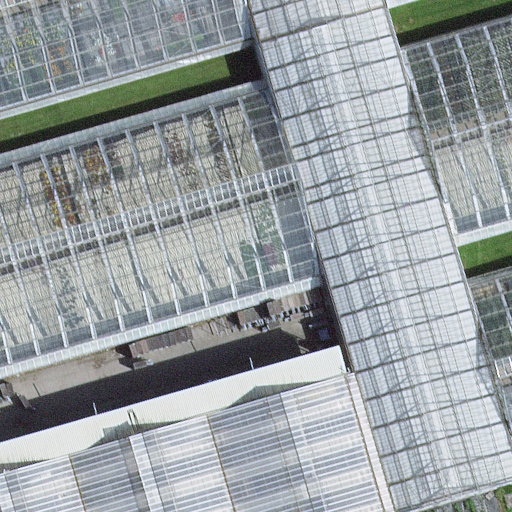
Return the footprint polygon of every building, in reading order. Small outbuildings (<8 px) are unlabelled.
[(0,0),(0,116),(241,47),(227,0),(0,0)] [(227,0),(241,47),(254,90),(308,279),(335,374),(375,511),(386,511),(506,478),(450,283),(439,247),(380,41),(370,7),(368,0),(227,0)] [(511,3),(380,41),(439,247),(511,226),(511,3)] [(0,367),(308,279),(254,90),(0,162),(0,367)] [(511,265),(450,283),(506,478),(511,476),(511,265)] [(375,511),(335,374),(0,470),(0,511),(375,511)]
